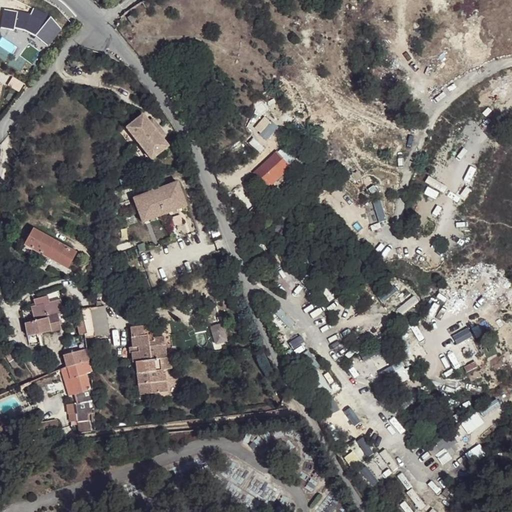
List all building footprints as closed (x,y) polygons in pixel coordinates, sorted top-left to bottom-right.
[(28,12),(4,8),(0,27),(13,30),(14,27),(24,30),(34,35),(46,45),(60,28),(49,16),(33,8),(30,14),(28,12)] [(140,114),(131,122),(139,135),(150,126),(147,122),(140,114)] [(139,135),(131,122),(124,128),(149,159),(166,146),(160,138),(153,130),(150,126),(139,135)] [(153,130),(160,138),(164,135),(157,127),(153,130)] [(267,192),(291,168),(275,151),(250,175),(267,192)] [(172,203),(181,199),(175,182),(156,189),(154,187),(148,189),(148,192),(130,199),(136,216),(146,213),(148,220),(174,211),(172,203)] [(184,207),(181,199),(172,203),(174,211),(184,207)] [(146,213),(136,216),(139,224),(148,220),(146,213)] [(74,251),(30,227),(21,243),(65,268),(74,251)] [(48,303),(46,296),(32,299),(34,319),(48,317),(48,316),(63,314),(60,301),(48,303)] [(84,311),(76,313),(80,334),(88,332),(84,311)] [(66,329),(63,314),(48,316),(48,317),(50,331),(66,329)] [(48,317),(34,319),(26,321),(28,335),(50,331),(48,317)] [(416,322),(387,333),(395,353),(423,342),(416,322)] [(131,351),(131,362),(135,362),(138,395),(165,392),(163,374),(160,374),(160,370),(163,370),(169,369),(168,358),(165,358),(163,337),(152,338),(153,341),(149,341),(148,335),(147,326),(131,327),(133,347),(136,347),(137,351),(131,351)] [(389,348),(380,353),(376,346),(361,354),(365,363),(373,359),(377,368),(386,363),(387,365),(396,361),(389,348)] [(82,362),(88,360),(85,349),(78,351),(82,362)] [(66,367),(82,362),(78,351),(63,355),(66,367)] [(85,373),(91,371),(88,360),(82,362),(85,373)] [(388,366),(394,385),(409,380),(403,361),(388,366)] [(69,378),(85,373),(82,362),(66,367),(69,378)] [(66,367),(60,369),(68,396),(74,394),(69,378),(66,367)] [(90,413),(91,371),(85,373),(89,389),(74,394),(76,403),(73,404),(74,410),(75,420),(75,422),(87,421),(87,414),(90,413)] [(89,389),(85,373),(69,378),(74,394),(89,389)] [(24,421),(19,413),(13,417),(18,425),(24,421)] [(56,433),(54,423),(50,423),(35,425),(37,435),(56,433)] [(363,438),(357,441),(365,457),(372,453),(363,438)] [(371,475),(366,480),(373,486),(378,481),(371,475)]
